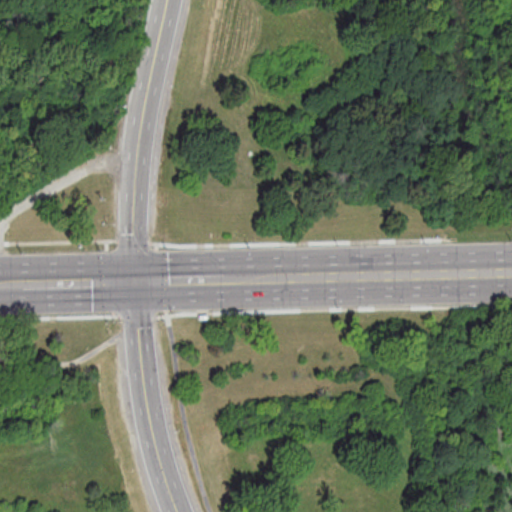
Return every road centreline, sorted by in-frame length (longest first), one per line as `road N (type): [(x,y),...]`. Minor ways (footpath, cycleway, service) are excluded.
road 1 (secondary): [(163,0),(134,154),(133,281)]
road 2 (primary): [(265,278),(511,272)]
road 3 (secondary): [(133,281),(148,431),(173,511)]
